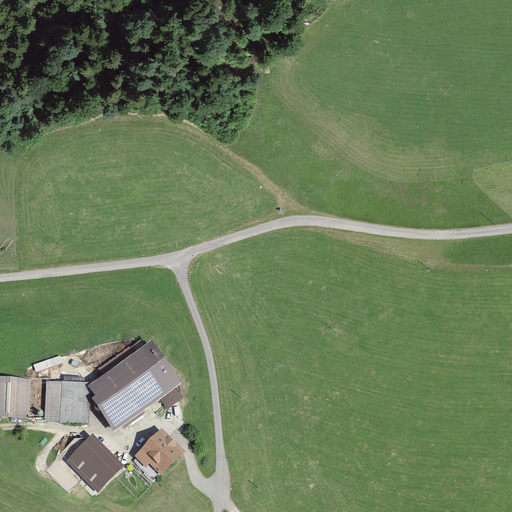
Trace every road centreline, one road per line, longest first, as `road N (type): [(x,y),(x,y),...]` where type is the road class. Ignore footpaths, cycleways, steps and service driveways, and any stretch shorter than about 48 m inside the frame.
road 1 (unclassified): [(511,227),(444,235),(301,220),(173,256)]
road 2 (unclassified): [(173,256),(211,362),(218,511)]
road 3 (unclassified): [(173,256),(0,278)]
